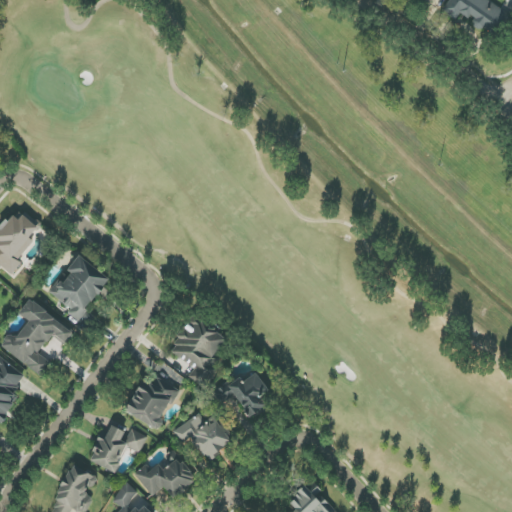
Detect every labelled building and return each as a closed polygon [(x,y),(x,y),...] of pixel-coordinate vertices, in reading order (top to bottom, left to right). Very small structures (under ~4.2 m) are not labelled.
[(456,21),(461,13),(474,21),(473,22),(492,33),(506,9),(491,0),(449,0),(442,12),(456,21)] [(0,265),(12,276),(27,258),(24,255),(34,242),(30,238),(41,225),(25,213),(19,220),(12,215),(0,229),(0,265)] [(110,279),(80,257),(51,294),(71,309),(68,314),(78,321),(110,279)] [(73,333),(30,300),(19,314),(29,322),(16,340),(10,335),(1,346),(41,377),(50,364),(38,354),(53,335),(65,344),(73,333)] [(170,349),(196,367),(188,378),(205,389),(222,362),(214,357),(226,339),(213,331),(217,326),(201,315),(194,325),(189,321),(170,349)] [(25,376),(0,356),(0,424),(20,398),(13,393),(25,376)] [(251,420),(267,409),(260,397),(269,392),(257,373),(241,383),(237,377),(213,392),(221,405),(236,396),(251,420)] [(178,389),(157,379),(153,387),(141,381),(126,414),(159,429),(178,389)] [(189,438),(209,461),(234,440),(214,417),(205,425),(196,414),(173,433),(183,443),(189,438)] [(115,473),(126,447),(140,453),(148,437),(130,429),(128,433),(111,426),(107,436),(101,433),(89,461),(115,473)] [(134,475),(153,497),(164,487),(174,499),(197,480),(173,452),(149,472),(145,466),(134,475)] [(71,511),(73,508),(81,511),(87,511),(94,499),(88,496),(96,477),(72,466),(50,511),(71,511)] [(113,501),(125,510),(138,491),(126,483),(113,501)]
